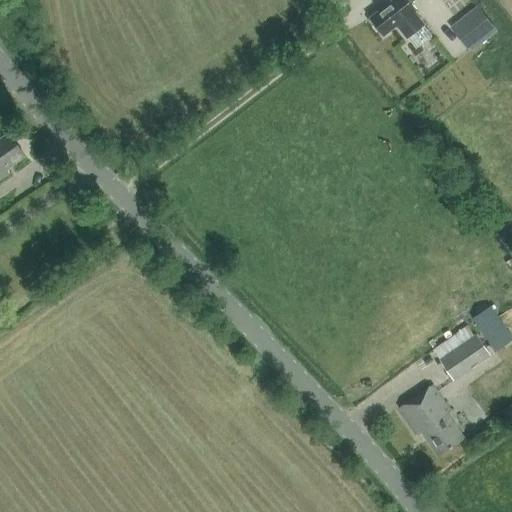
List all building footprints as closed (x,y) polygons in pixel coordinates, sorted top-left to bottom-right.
[(384,35),(397,24),(407,37),(424,23),(414,11),(415,10),(409,3),(412,0),(392,0),(370,18),(384,35)] [(466,17),(453,27),(470,49),(495,30),(482,12),(470,22),(466,17)] [(0,178),(10,172),(8,168),(26,155),(10,133),(0,139),(0,178)] [(496,350),(511,338),(511,336),(490,306),(474,318),(496,350)] [(467,326),(433,349),(454,380),(491,355),(490,352),(479,336),(477,333),(474,335),(467,326)] [(437,456),(464,437),(447,412),(451,409),(433,384),(398,407),(416,435),(421,432),(437,456)]
